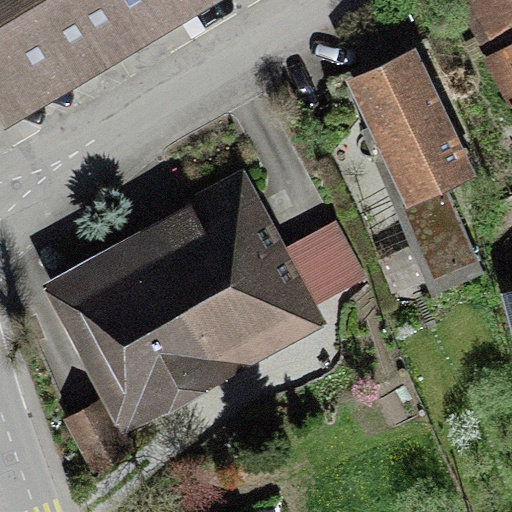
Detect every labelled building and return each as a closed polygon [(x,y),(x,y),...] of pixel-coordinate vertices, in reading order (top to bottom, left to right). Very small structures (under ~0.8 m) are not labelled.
[(0,0),(0,87),(145,0),(0,0)] [(511,0),(462,0),(461,1),(511,93),(511,0)] [(404,13),(353,36),(370,76),(357,82),(408,194),(466,168),(453,139),(460,136),(451,116),(442,120),(413,56),(422,52),(404,13)] [(253,332),(309,302),(253,200),(200,228),(201,230),(60,305),(73,328),(90,319),(133,398),(217,352),(215,349),(252,330),(253,332)] [(334,222),(288,247),(316,299),(363,274),(334,222)] [(95,466),(127,449),(104,405),(72,422),(95,466)]
